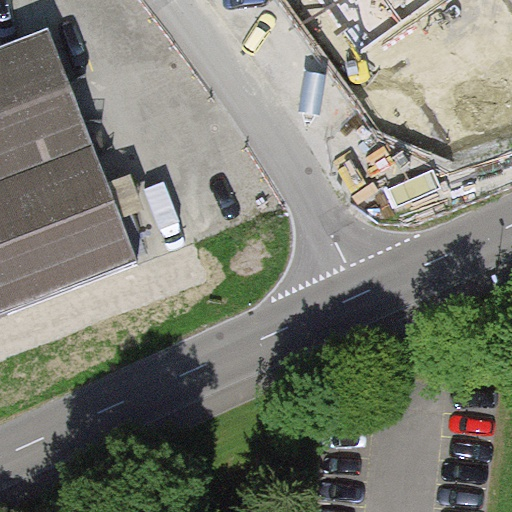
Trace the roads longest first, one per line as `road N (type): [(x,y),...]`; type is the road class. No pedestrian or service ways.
road 1 (residential): [(0,459),(360,295)]
road 2 (residential): [(360,295),(317,210),(163,0)]
road 3 (residential): [(360,295),(511,228)]
